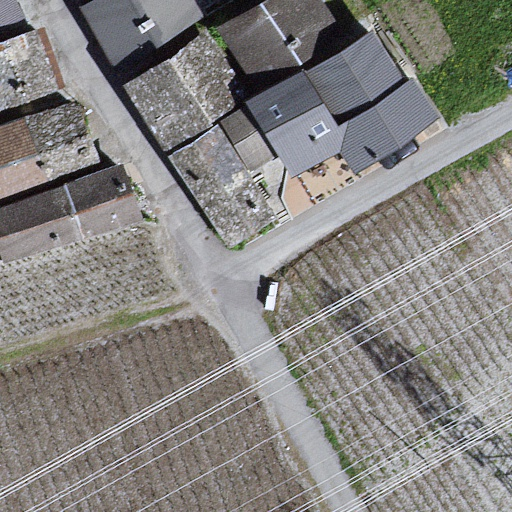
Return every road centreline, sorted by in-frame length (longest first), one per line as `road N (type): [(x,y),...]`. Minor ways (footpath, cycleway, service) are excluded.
road 1 (unclassified): [(511,118),(213,286)]
road 2 (unclassified): [(48,0),(213,286)]
road 3 (unclassified): [(213,286),(347,511)]
